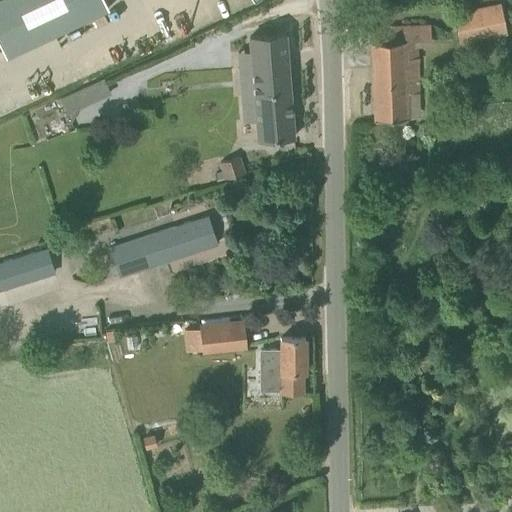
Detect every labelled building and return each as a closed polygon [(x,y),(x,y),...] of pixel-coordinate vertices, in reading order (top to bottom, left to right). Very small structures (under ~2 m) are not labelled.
[(0,0),(0,42),(7,58),(108,10),(103,0),(0,0)] [(459,43),(507,33),(501,4),(453,14),(459,43)] [(375,120),(408,118),(407,91),(420,91),(418,39),(430,39),(430,25),(371,27),(375,120)] [(295,134),(286,31),(250,34),(255,94),(243,95),(245,117),(257,116),(259,137),(295,134)] [(104,78),(59,94),(71,126),(116,109),(104,78)] [(223,179),(243,172),(238,156),(218,162),(223,179)] [(111,248),(120,276),(217,243),(207,215),(111,248)] [(0,289),(54,272),(47,249),(0,263),(0,289)] [(244,318),(199,323),(202,353),(247,348),(244,318)] [(305,371),(305,337),(280,337),(280,348),(260,348),(261,389),(281,389),(281,392),(302,391),(302,371),(305,371)]
